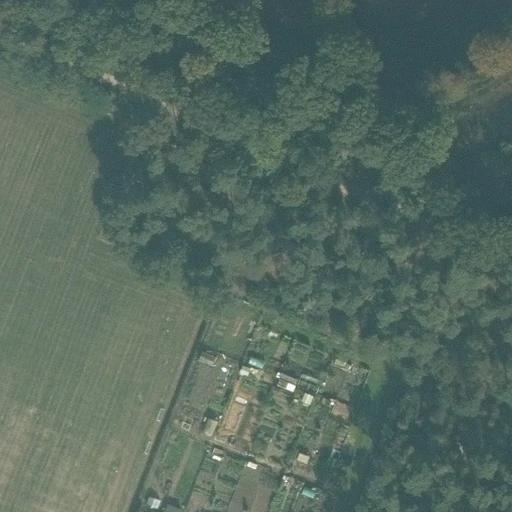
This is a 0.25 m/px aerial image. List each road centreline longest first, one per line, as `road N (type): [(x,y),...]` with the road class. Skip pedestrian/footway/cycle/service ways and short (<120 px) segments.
road 1 (unclassified): [(0,32),(362,193),(511,248)]
road 2 (track): [(212,0),(341,45),(435,114)]
road 3 (track): [(362,193),(435,114),(511,74)]
road 4 (track): [(197,0),(128,54),(110,81)]
